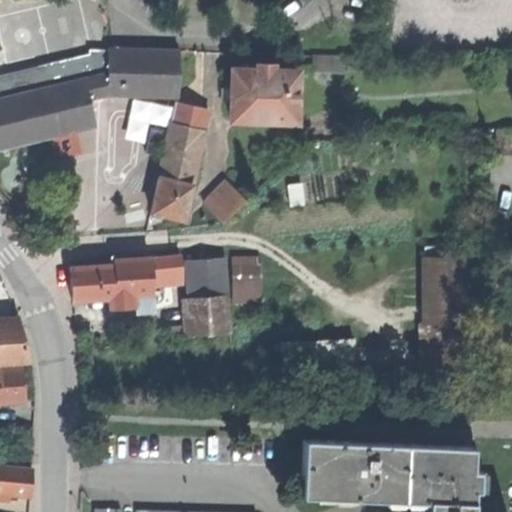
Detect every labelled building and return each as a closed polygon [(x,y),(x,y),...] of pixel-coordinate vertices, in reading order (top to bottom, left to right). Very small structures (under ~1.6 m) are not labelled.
[(0,150),(95,128),(88,100),(108,96),(177,97),(179,52),(110,49),(110,56),(90,55),(86,55),(85,54),(46,62),(47,66),(52,86),(0,98),(0,150)] [(304,58),(304,71),(344,72),(345,59),(304,58)] [(231,119),(296,121),(297,71),(272,70),(272,65),(258,65),(258,69),(233,69),(232,93),(231,119)] [(0,77),(0,98),(52,86),(47,66),(0,77)] [(177,217),(186,211),(205,132),(171,125),(152,211),(177,217)] [(147,153),(160,156),(166,131),(153,128),(147,153)] [(498,155),(511,154),(511,128),(497,130),(498,155)] [(204,204),(223,223),(225,223),(247,201),(228,181),(204,204)] [(182,270),(181,255),(159,257),(150,258),(150,256),(114,259),(114,263),(70,266),(73,299),(95,298),(110,297),(110,306),(154,304),(152,276),(177,275),(182,270)] [(234,257),(234,267),(260,267),(259,257),(234,257)] [(224,258),(187,261),(191,323),(183,323),(184,335),(230,331),(224,258)] [(283,382),(475,383),(475,259),(424,259),(424,321),(424,377),(283,377),(283,382)] [(235,283),(260,282),(260,267),(234,267),(235,283)] [(261,299),(260,282),(235,283),(236,300),(261,299)] [(0,364),(30,362),(22,327),(0,328),(0,364)] [(0,402),(25,401),(23,369),(0,370),(0,402)] [(305,440),(301,494),(328,495),(431,500),(430,511),(470,511),(471,502),(473,502),(473,489),(478,489),(479,471),(472,471),(473,447),(305,440)] [(0,465),(0,498),(1,499),(8,500),(9,493),(31,495),(33,469),(0,465)]
